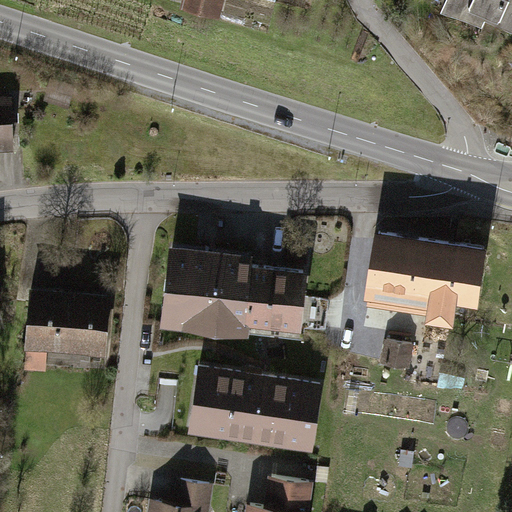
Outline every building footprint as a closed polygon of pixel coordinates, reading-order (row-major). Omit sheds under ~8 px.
[(238,0),(198,0),(197,7),(236,12),(238,0)] [(511,0),(453,0),(448,14),(499,35),(502,26),(511,30),(511,0)] [(0,150),(21,149),(18,94),(0,94),(0,150)] [(486,247),(379,231),(369,303),(454,316),(457,299),(478,302),(486,247)] [(4,246),(0,246),(0,315),(16,312),(4,246)] [(249,258),(176,249),(167,317),(244,327),(246,316),(298,323),(305,274),(248,266),(249,258)] [(128,286),(47,282),(44,344),(125,349),(128,286)] [(414,344),(386,339),(382,360),(410,365),(414,344)] [(319,384),(202,367),(194,427),(310,444),(319,384)] [(277,496),(257,494),(254,511),(323,511),(328,477),(280,471),(277,496)] [(181,499),(159,496),(156,511),(215,511),(219,482),(184,477),(181,499)]
